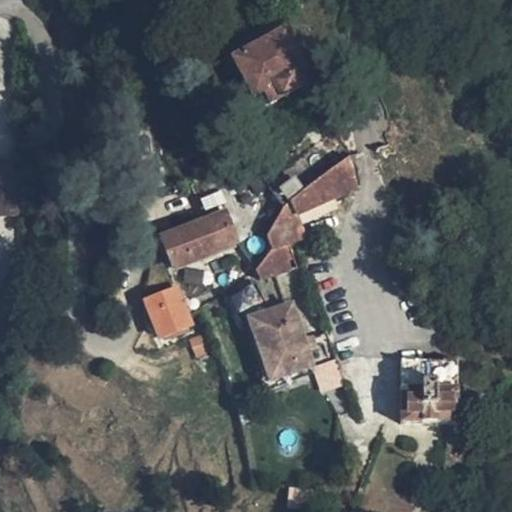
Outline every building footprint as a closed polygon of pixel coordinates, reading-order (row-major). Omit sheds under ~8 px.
[(280,36),(231,65),(253,101),(262,96),(269,107),(299,90),(292,79),(303,73),(280,36)] [(13,161),(0,161),(0,214),(17,214),(13,161)] [(303,195),(300,192),(293,182),(274,196),(279,207),(282,210),(267,236),(272,251),(255,274),(259,282),(296,269),(286,246),(302,240),(293,218),(354,190),(347,161),(303,195)] [(220,190),(195,201),(208,222),(160,242),(172,270),(235,241),(225,215),(230,213),(220,190)] [(23,254),(9,253),(8,290),(22,290),(23,254)] [(269,382),(311,369),(289,306),(269,314),(253,284),(228,301),(242,323),(247,321),(269,382)] [(144,304),(156,334),(163,328),(184,315),(175,292),(144,304)] [(163,328),(156,334),(158,340),(188,327),(184,315),(163,328)] [(320,391),(340,385),(333,361),(313,367),(320,391)] [(454,364),(402,366),(400,426),(454,425),(454,364)]
